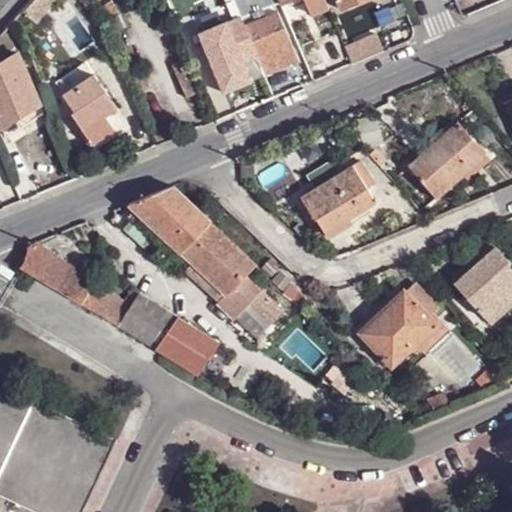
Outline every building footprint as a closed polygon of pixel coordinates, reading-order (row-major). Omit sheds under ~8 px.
[(48,0),(34,0),(25,12),(37,23),(53,5),(48,0)] [(114,0),(110,0),(101,6),(106,19),(110,17),(121,10),(114,0)] [(234,0),(186,0),(191,13),(221,1),(229,20),(235,17),(229,3),(235,1),(234,0)] [(292,41),(279,9),(276,10),(275,5),(252,15),(250,10),(254,8),(253,3),(248,5),(245,0),(234,0),(235,1),(257,56),(292,41)] [(264,73),(257,56),(235,1),(229,3),(235,17),(229,20),(221,1),(191,13),(216,73),(223,90),(264,73)] [(304,56),(297,40),(292,41),(257,56),(264,73),(304,56)] [(17,53),(0,63),(0,125),(1,128),(40,104),(17,53)] [(205,88),(202,79),(192,55),(172,63),(187,95),(205,88)] [(223,90),(216,73),(202,79),(205,88),(209,96),(223,90)] [(89,153),(130,124),(94,74),(62,96),(68,106),(60,111),(73,131),(82,125),(84,128),(77,135),(89,153)] [(462,124),(458,120),(439,137),(443,141),(462,124)] [(437,195),(483,156),(472,143),(475,140),(462,124),(443,141),(439,137),(409,163),(437,195)] [(483,156),(487,153),(475,140),(472,143),(483,156)] [(301,194),(314,217),(317,215),(324,228),(338,220),(342,225),(350,220),(348,216),(368,204),(376,198),(353,162),(301,194)] [(161,229),(228,291),(219,301),(235,316),(262,287),(246,272),(257,261),(175,182),(131,200),(138,206),(161,229)] [(161,229),(138,206),(131,213),(134,216),(125,225),(146,245),(161,229)] [(131,304),(36,240),(28,245),(29,250),(25,260),(21,264),(198,374),(216,347),(220,342),(140,292),(131,304)] [(511,261),(497,245),(457,281),(482,309),(511,282),(511,261)] [(406,288),(385,308),(381,303),(362,321),(366,326),(362,329),(390,359),(408,342),(412,346),(437,323),(431,316),(443,304),(418,279),(407,290),(406,288)] [(297,323),(283,338),(334,381),(347,366),(297,323)] [(390,359),(394,364),(412,346),(408,342),(390,359)] [(198,374),(226,391),(241,363),(216,347),(198,374)] [(359,375),(347,366),(334,381),(345,391),(359,375)] [(490,366),(478,377),(484,384),(497,379),(490,366)] [(447,388),(429,397),(434,407),(452,400),(447,388)] [(85,511),(117,444),(0,390),(0,493),(38,511),(85,511)]
